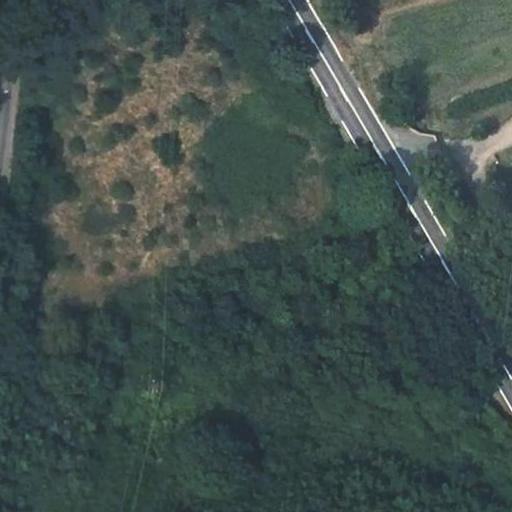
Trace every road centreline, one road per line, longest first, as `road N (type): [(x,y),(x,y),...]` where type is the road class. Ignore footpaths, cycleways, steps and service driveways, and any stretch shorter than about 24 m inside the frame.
road 1 (secondary): [(511,385),(286,0)]
road 2 (residential): [(14,0),(0,145)]
